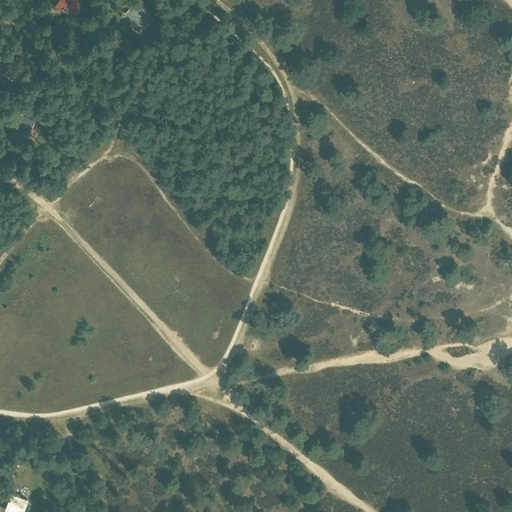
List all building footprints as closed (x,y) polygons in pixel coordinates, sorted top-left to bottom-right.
[(58,0),(55,6),(73,16),(81,2),(78,0),(58,0)] [(134,2),(125,13),(144,28),(153,17),(134,2)] [(0,58),(0,57),(0,76),(7,83),(16,74),(0,58)] [(22,115),(14,131),(27,137),(34,121),(22,115)] [(35,463),(38,475),(44,474),(41,461),(35,463)] [(12,493),(6,510),(10,511),(22,511),(27,499),(20,496),(20,495),(16,494),(16,495),(12,493)]
